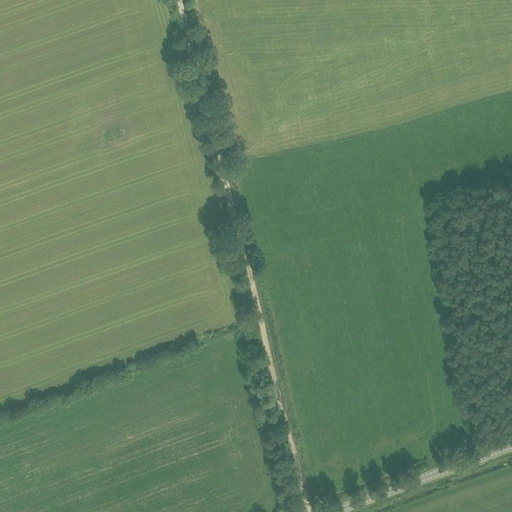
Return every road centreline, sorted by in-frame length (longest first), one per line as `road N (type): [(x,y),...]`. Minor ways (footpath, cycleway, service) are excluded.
road 1 (track): [(306,511),(178,0)]
road 2 (tertiary): [(334,511),(511,445)]
